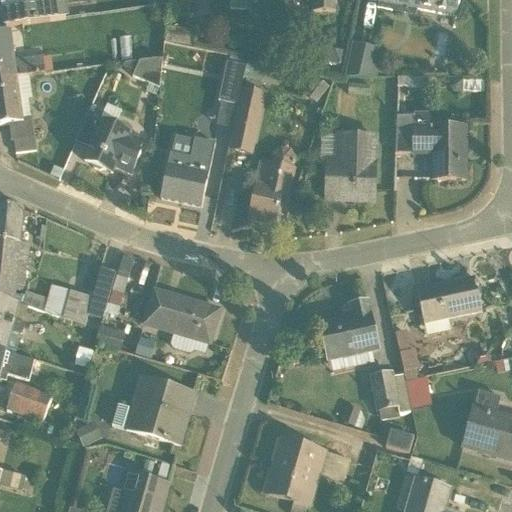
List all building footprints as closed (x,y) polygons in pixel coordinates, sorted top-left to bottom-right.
[(3,14),(5,29),(66,21),(63,0),(3,0),(5,14),(3,14)] [(289,0),(304,1),(312,9),(312,17),(335,17),(334,0),(289,0)] [(379,0),(377,11),(415,18),(416,12),(454,20),(457,0),(379,0)] [(0,35),(0,80),(27,77),(44,75),(41,58),(15,61),(11,34),(0,35)] [(379,53),(352,47),(343,80),(376,81),(378,77),(384,78),(386,68),(381,66),(379,53)] [(137,80),(162,82),(164,60),(139,58),(137,80)] [(27,77),(0,80),(0,127),(7,126),(10,142),(13,142),(15,156),(35,153),(28,103),(31,102),(27,77)] [(327,91),(316,81),(303,96),(315,106),(327,91)] [(422,82),(396,81),(396,90),(421,91),(422,82)] [(461,83),(448,82),(448,91),(454,96),(462,96),(461,83)] [(368,88),(347,87),(346,98),(368,99),(368,88)] [(267,99),(241,94),(230,145),(228,156),(253,161),(267,99)] [(93,142),(83,164),(90,167),(92,171),(98,174),(104,173),(106,167),(129,177),(140,154),(139,153),(143,144),(129,138),(132,132),(127,127),(121,125),(115,126),(120,114),(106,108),(100,122),(98,121),(90,141),(93,142)] [(183,127),(173,125),(174,118),(166,117),(163,133),(182,136),(183,127)] [(429,183),(464,183),(464,130),(428,130),(428,117),(413,117),(413,120),(395,120),(395,156),(411,156),(411,160),(429,160),(429,183)] [(342,200),(372,201),(374,137),(331,136),(331,127),(319,127),(318,164),(326,164),(325,205),(342,205),(342,200)] [(257,187),(248,222),(274,228),(282,197),(287,199),(294,173),(292,172),(295,162),(290,152),(280,150),(272,156),(269,166),(258,163),(252,186),(257,187)] [(164,166),(157,201),(204,211),(208,193),(206,193),(209,176),(164,166)] [(23,212),(0,210),(0,302),(28,310),(97,333),(103,311),(88,306),(90,301),(50,288),(46,301),(23,293),(28,245),(20,242),(23,212)] [(115,319),(132,263),(123,261),(106,316),(115,319)] [(446,324),(482,316),(475,281),(453,286),(455,291),(417,299),(425,340),(448,335),(446,324)] [(145,330),(209,349),(220,312),(155,293),(145,330)] [(0,302),(0,354),(15,359),(28,310),(0,302)] [(378,355),(366,305),(349,309),(352,324),(320,331),(328,366),(330,366),(332,376),(372,367),(370,357),(378,355)] [(124,337),(100,330),(93,349),(118,356),(124,337)] [(155,346),(140,341),(134,357),(149,362),(155,346)] [(87,371),(91,355),(78,352),(74,368),(87,371)] [(0,354),(0,385),(5,387),(7,378),(29,384),(34,364),(15,359),(0,354)] [(401,414),(394,378),(370,382),(377,419),(401,414)] [(109,431),(177,451),(193,396),(137,380),(128,413),(116,409),(109,431)] [(427,383),(409,386),(413,414),(432,411),(427,383)] [(15,387),(5,412),(41,426),(51,401),(15,387)] [(498,401),(477,395),(460,452),(511,467),(511,420),(494,415),(498,401)] [(413,439),(391,431),(385,449),(407,457),(413,439)] [(309,511),(326,457),(281,444),(275,462),(280,464),(270,499),(292,506),(290,511),(309,511)] [(0,488),(19,494),(24,478),(0,472),(0,488)] [(161,511),(168,489),(127,477),(122,494),(113,492),(106,511),(76,511),(70,510),(69,511),(161,511)] [(443,511),(450,492),(414,481),(404,511),(443,511)]
